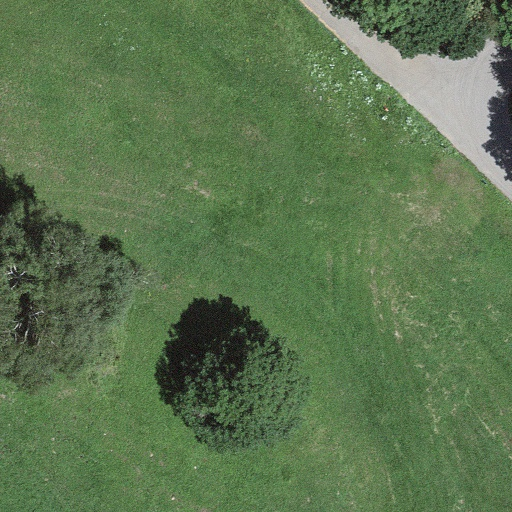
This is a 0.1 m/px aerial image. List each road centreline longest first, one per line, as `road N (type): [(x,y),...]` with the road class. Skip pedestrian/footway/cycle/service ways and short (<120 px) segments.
road 1 (track): [(489,103),(407,66),(331,0)]
road 2 (unclassified): [(511,163),(489,103),(495,71),(511,50)]
